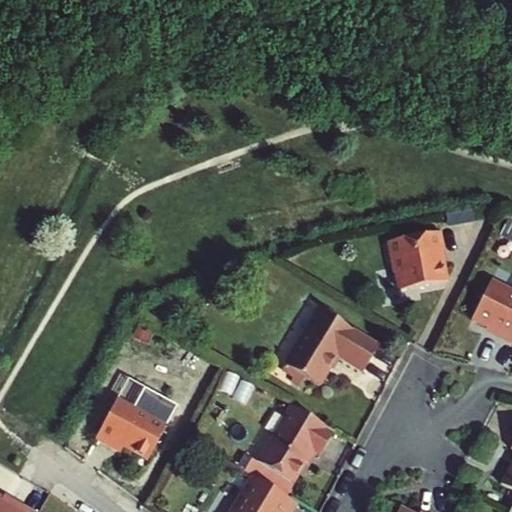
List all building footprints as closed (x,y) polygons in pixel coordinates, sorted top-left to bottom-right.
[(437,231),(384,242),(391,273),(393,273),(396,290),(443,281),(439,260),(436,261),(434,249),(440,248),(437,231)] [(502,342),(511,346),(511,293),(487,281),(467,319),(504,339),(502,342)] [(285,374),(319,395),(337,365),(363,380),(377,354),(319,318),(285,374)] [(96,434),(109,441),(112,436),(149,455),(167,420),(117,394),(96,434)] [(315,459),(330,435),(288,409),(253,464),(288,486),(308,455),(315,459)] [(511,488),(511,438),(509,444),(511,445),(511,464),(509,466),(502,483),(511,488)] [(289,511),(294,505),(249,478),(228,511),(289,511)] [(0,511),(36,511),(39,508),(24,499),(22,503),(0,489),(0,511)]
